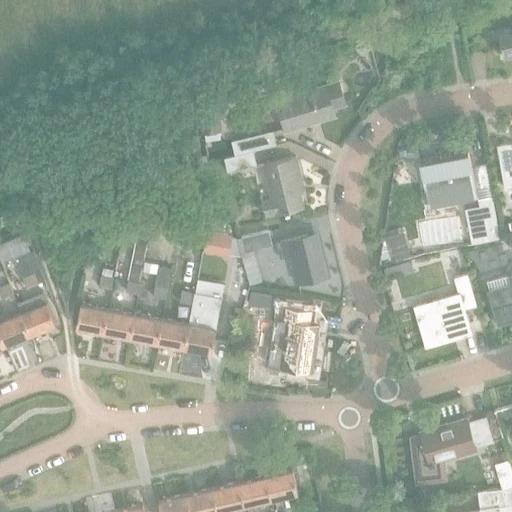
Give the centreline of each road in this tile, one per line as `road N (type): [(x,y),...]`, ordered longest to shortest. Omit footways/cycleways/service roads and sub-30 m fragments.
road 1 (residential): [(0,139),(96,99),(409,0)]
road 2 (residential): [(388,389),(344,200),(355,151),(374,125),(409,106),(511,86)]
road 3 (residential): [(105,422),(169,410),(351,412)]
road 4 (residential): [(388,389),(511,360)]
road 5 (residential): [(105,422),(65,385),(45,380),(0,400)]
